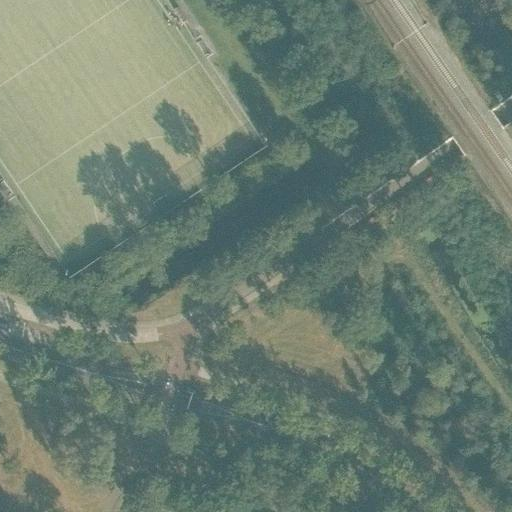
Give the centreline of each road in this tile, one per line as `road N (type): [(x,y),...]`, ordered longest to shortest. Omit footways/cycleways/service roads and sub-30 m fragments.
road 1 (secondary): [(419,511),(333,453),(250,421)]
road 2 (secondary): [(94,374),(106,387),(195,418),(250,421)]
road 3 (secondary): [(250,421),(207,395),(151,378),(94,374)]
